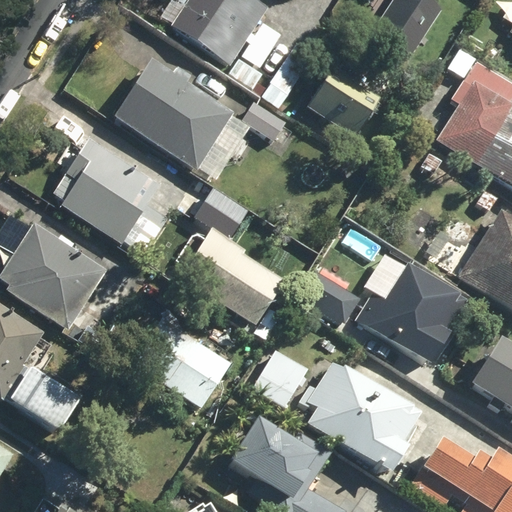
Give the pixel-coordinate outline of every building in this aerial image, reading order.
[(243,0),(185,0),(184,2),(180,0),(171,0),(155,24),(183,44),(251,92),(261,77),(254,72),(276,41),(255,26),(264,14),(243,0)] [(405,62),(435,13),(413,0),(393,0),(369,40),(405,62)] [(309,60),(291,48),(258,101),(277,112),(309,60)] [(225,120),(228,116),(183,89),(187,82),(172,73),(167,79),(143,65),(108,122),(213,187),(247,133),(225,120)] [(508,109),(504,107),(511,95),(511,92),(472,66),(448,102),(455,107),(431,145),(511,197),(511,112),(506,120),(503,117),(508,109)] [(330,85),(323,80),(304,108),(350,139),(374,104),(335,77),(330,85)] [(284,126),(250,106),(238,125),(273,146),(284,126)] [(117,250),(119,247),(141,261),(163,227),(141,213),(155,191),(83,145),(48,199),(59,206),(56,211),(117,250)] [(174,212),(208,234),(176,282),(252,332),(281,288),(224,250),(229,242),(245,218),(193,184),(174,212)] [(509,316),(511,317),(511,224),(495,214),(452,279),(491,304),(491,305),(500,310),(509,316)] [(51,238),(48,243),(37,236),(0,295),(66,336),(103,277),(68,255),(71,250),(51,238)] [(369,296),(351,323),(424,371),(445,340),(442,338),(462,307),(402,268),(379,303),(369,296)] [(357,305),(311,275),(294,301),(341,331),(357,305)] [(0,315),(0,407),(52,441),(71,410),(15,374),(38,339),(0,315)] [(157,321),(142,343),(151,350),(136,371),(195,413),(225,369),(157,321)] [(465,387),(511,418),(511,352),(495,341),(465,387)] [(304,373),(272,355),(248,395),(280,414),(304,373)] [(331,369),(314,394),(304,388),(294,404),(311,416),(302,430),(382,482),(400,455),(395,452),(414,423),(331,369)] [(331,511),(304,493),(327,459),(296,438),(288,450),(251,426),(222,469),(282,509),(280,511),(331,511)] [(433,444),(404,487),(441,511),(446,503),(458,510),(456,511),(511,511),(511,470),(489,455),(482,465),(468,455),(463,463),(433,444)] [(63,511),(44,499),(35,511),(63,511)]
